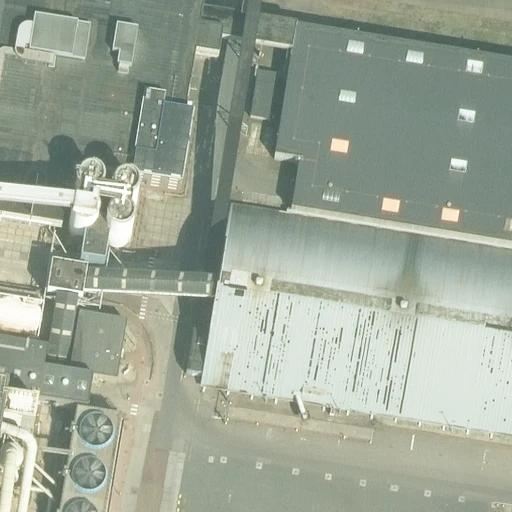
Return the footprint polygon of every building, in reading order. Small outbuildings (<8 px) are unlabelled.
[(0,0),(0,276),(41,283),(50,229),(61,162),(130,173),(128,182),(180,191),(192,119),(184,117),(191,69),(214,73),(220,42),(196,38),(202,0),(0,0)] [(274,160),(511,198),(511,64),(295,29),(295,30),(265,25),(263,39),(293,44),(274,160)] [(250,118),(270,121),(278,75),(257,72),(250,118)] [(511,198),(274,160),(272,171),(295,175),(288,220),(511,256),(511,198)] [(88,173),(87,182),(102,184),(103,175),(88,173)] [(511,256),(288,220),(282,219),(283,210),(281,210),(280,218),(258,215),(259,206),(257,206),(256,214),(234,211),(235,202),(233,202),(232,210),(231,210),(225,249),(222,248),(216,287),(219,287),(216,301),(186,296),(58,275),(54,303),(45,353),(0,345),(0,397),(33,403),(60,408),(77,306),(78,301),(183,319),(213,324),(202,392),(204,392),(206,384),(228,387),(226,396),(228,396),(230,388),(252,391),(250,399),(252,400),(254,391),(276,395),(274,403),(276,404),(278,395),(300,399),(298,407),(300,408),(302,399),(324,403),(322,411),(324,411),(326,403),(348,407),(346,415),(348,415),(349,407),(371,411),(370,419),(372,419),(373,411),(395,415),(394,423),(396,423),(397,415),(419,419),(418,427),(420,427),(421,419),(443,422),(442,431),(444,431),(445,423),(467,426),(466,435),(468,435),(469,427),(491,430),(490,439),(492,439),(493,431),(511,433),(511,256)] [(0,324),(31,329),(35,305),(26,303),(2,299),(2,300),(0,299),(0,324)] [(78,316),(68,375),(116,383),(126,324),(78,316)] [(33,403),(0,397),(0,435),(1,432),(32,437),(36,413),(31,413),(33,403)] [(54,511),(109,511),(125,418),(72,409),(54,511)]
